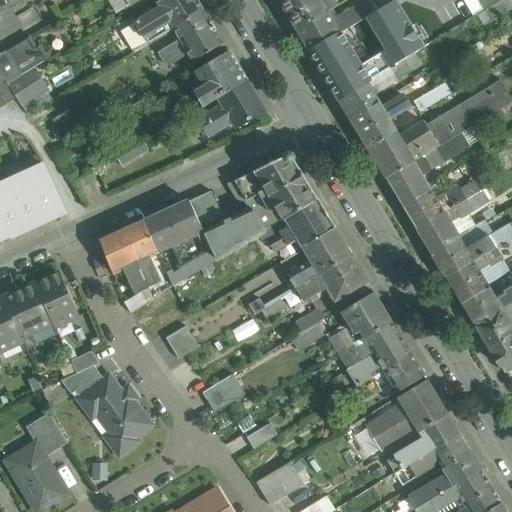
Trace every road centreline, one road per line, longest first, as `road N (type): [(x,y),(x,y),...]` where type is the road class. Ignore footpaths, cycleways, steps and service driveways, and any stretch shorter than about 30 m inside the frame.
road 1 (residential): [(311,125),(511,463)]
road 2 (residential): [(76,233),(133,350),(268,511)]
road 3 (residential): [(76,233),(311,125)]
road 4 (residential): [(237,0),(311,125)]
